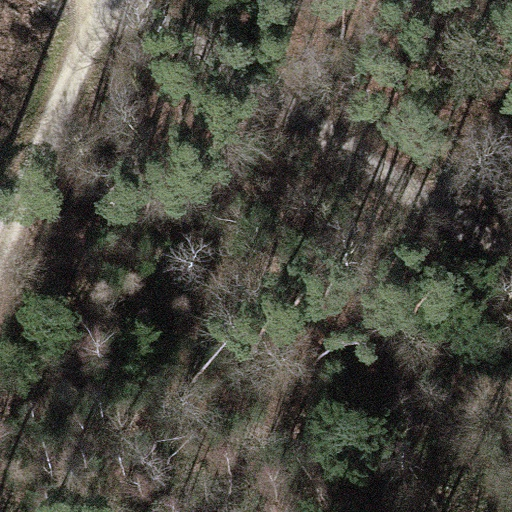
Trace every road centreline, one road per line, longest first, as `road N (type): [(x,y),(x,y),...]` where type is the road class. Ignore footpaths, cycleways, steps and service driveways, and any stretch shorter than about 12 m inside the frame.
road 1 (track): [(511,254),(128,0)]
road 2 (track): [(0,260),(108,0)]
